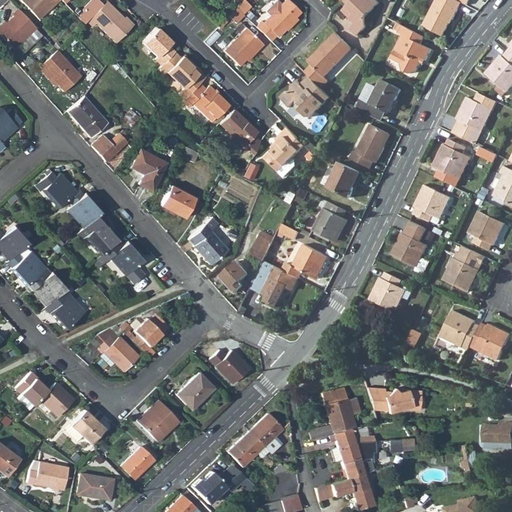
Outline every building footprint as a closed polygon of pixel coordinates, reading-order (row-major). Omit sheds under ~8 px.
[(22,0),(37,17),(55,0),(22,0)] [(92,12),(103,2),(101,0),(83,0),(82,2),(84,4),(92,12)] [(240,0),(236,5),(242,11),(249,3),(245,0),(240,0)] [(274,33),(276,35),(294,16),(299,11),(299,8),(291,0),(281,0),(281,1),(268,14),(262,21),(260,19),(255,24),(269,38),(274,33)] [(268,14),(281,1),(280,0),(271,0),(263,8),(263,10),(268,14)] [(344,0),(347,3),(342,8),(355,21),(350,26),(358,34),(367,24),(366,14),(379,0),(378,0),(344,0)] [(435,0),(422,26),(442,37),(451,19),(453,20),(461,3),(455,0),(435,0)] [(115,39),(131,22),(111,2),(107,6),(103,2),(92,12),(86,18),(92,24),(96,20),(115,39)] [(74,13),(83,22),(86,18),(92,12),(84,4),(74,13)] [(236,5),(228,13),(235,20),(243,12),(242,11),(236,5)] [(0,33),(13,47),(36,26),(18,7),(11,13),(12,14),(0,25),(0,33)] [(404,36),(392,60),(402,65),(405,72),(411,75),(418,73),(425,60),(428,62),(434,51),(423,46),(427,38),(398,23),(394,30),(404,36)] [(262,42),(245,26),(222,49),(237,63),(254,47),(256,49),(262,42)] [(142,41),(156,55),(154,57),(161,63),(174,50),(168,44),(171,41),(156,27),(142,41)] [(336,32),(308,61),(323,76),(352,47),(336,32)] [(36,67),(47,79),(49,77),(62,90),(79,74),(55,49),(36,67)] [(179,56),(174,50),(161,63),(158,66),(164,72),(167,70),(182,86),(188,92),(198,81),(202,77),(197,73),(199,70),(200,69),(194,62),(192,64),(190,66),(179,56)] [(511,85),(511,54),(507,51),(503,55),(500,53),(484,72),(498,84),(495,87),(504,95),(511,85)] [(179,56),(190,66),(192,64),(181,54),(179,56)] [(293,102),(307,115),(309,116),(312,116),(313,116),(331,98),(308,75),(301,82),(296,78),(291,83),(291,88),(285,89),(280,94),(290,105),(293,102)] [(402,90),(383,80),(380,86),(371,103),(388,111),(394,101),(396,101),(402,90)] [(190,101),(209,119),(226,102),(208,83),(203,87),(198,81),(188,92),(180,99),(183,102),(186,105),(190,101)] [(364,99),(371,103),(380,86),(372,83),(364,99)] [(183,96),(188,92),(182,86),(178,91),(183,96)] [(485,132),(499,102),(480,93),(476,101),(467,97),(457,118),(459,120),(452,132),(475,143),(479,136),(476,135),(478,129),(485,132)] [(88,136),(106,121),(83,96),(82,95),(65,109),(66,110),(88,136)] [(388,111),(371,103),(364,99),(359,109),(383,122),(388,111)] [(0,130),(5,126),(7,129),(22,116),(11,103),(4,109),(0,105),(0,130)] [(232,107),(218,122),(231,135),(228,138),(242,151),(245,147),(252,154),(259,141),(252,134),(255,130),(232,107)] [(125,123),(130,119),(125,114),(120,118),(125,123)] [(370,124),(356,151),(353,150),(349,158),(371,169),(375,162),(377,163),(384,150),(383,149),(390,135),(370,124)] [(280,144),(265,158),(279,172),(285,177),(295,165),(295,159),(293,157),(305,144),(288,128),(276,140),(280,144)] [(485,132),(478,129),(476,135),(479,136),(475,143),(478,145),(485,132)] [(111,136),(120,147),(125,142),(116,131),(111,136)] [(105,161),(120,147),(111,136),(110,135),(106,138),(102,134),(90,144),(105,161)] [(390,135),(383,149),(384,150),(392,136),(390,135)] [(434,167),(463,182),(473,160),(467,157),(470,151),(453,142),(450,149),(444,146),(434,167)] [(182,144),(177,153),(192,161),(196,152),(182,144)] [(249,158),(252,154),(245,147),(242,151),(249,158)] [(164,162),(139,148),(129,166),(142,173),(137,183),(150,190),(164,162)] [(244,169),(241,174),(250,178),(257,165),(249,160),(244,169)] [(362,173),(341,162),(330,184),(329,183),(327,186),(350,197),(362,173)] [(510,180),(511,176),(511,172),(504,168),(500,175),(504,176),(510,180)] [(35,186),(55,210),(66,200),(73,193),(66,185),(68,184),(60,174),(55,178),(51,173),(35,186)] [(511,176),(510,180),(504,176),(494,198),(511,206),(511,176)] [(305,185),(310,189),(314,182),(308,179),(305,185)] [(183,217),(193,197),(169,185),(159,205),(183,217)] [(437,216),(442,219),(452,198),(426,185),(416,206),(419,207),(416,214),(434,223),(437,216)] [(310,192),(302,188),(295,201),(301,204),(305,202),(310,192)] [(82,229),(99,213),(91,205),(94,202),(86,193),(84,195),(79,189),(73,193),(66,200),(71,206),(66,210),(82,229)] [(328,201),(313,230),(336,243),(348,220),(344,217),(347,211),(328,201)] [(490,243),(494,244),(503,224),(477,211),(468,232),(475,235),(472,242),(487,250),(490,243)] [(104,220),(99,213),(82,229),(79,231),(84,237),(82,239),(96,256),(115,240),(107,231),(109,229),(102,222),(104,220)] [(212,218),(187,239),(209,263),(226,248),(211,232),(219,225),(212,218)] [(431,231),(413,222),(409,230),(406,236),(403,234),(393,256),(420,269),(430,247),(424,244),(427,239),(431,231)] [(12,224),(2,233),(0,230),(0,249),(1,251),(4,248),(11,256),(18,250),(28,241),(12,224)] [(299,232),(283,224),(279,232),(286,235),(296,240),(299,232)] [(264,233),(248,263),(260,270),(265,262),(276,239),(264,233)] [(125,242),(119,236),(115,240),(96,256),(95,258),(100,264),(107,258),(130,286),(141,276),(133,268),(141,261),(132,252),(135,249),(127,240),(125,242)] [(451,251),(455,243),(451,241),(449,240),(445,248),(451,251)] [(329,257),(304,245),(294,266),(287,263),(283,271),(299,279),(303,272),(318,280),(329,257)] [(470,295),(480,273),(476,271),(480,263),(484,265),(487,258),(464,247),(460,254),(459,253),(455,261),(454,261),(444,283),(470,295)] [(28,282),(45,266),(46,266),(31,250),(23,256),(18,250),(11,256),(6,261),(18,275),(20,273),(28,282)] [(100,264),(95,258),(92,260),(97,266),(100,264)] [(251,288),(258,291),(266,296),(264,301),(277,307),(288,285),(295,288),(299,279),(283,271),(265,262),(260,270),(251,288)] [(238,263),(222,276),(238,294),(244,288),(241,284),(250,276),(238,263)] [(32,287),(39,295),(42,293),(50,302),(63,290),(67,287),(52,269),(49,271),(45,266),(28,282),(24,285),(28,290),(32,287)] [(372,301),(398,314),(411,288),(405,286),(404,289),(399,286),(402,281),(387,274),(384,280),(383,279),(372,301)] [(65,328),(83,312),(63,290),(50,302),(43,308),(55,321),(57,319),(65,328)] [(475,324),(476,322),(455,311),(442,338),(469,351),(471,347),(481,327),(475,324)] [(132,330),(147,346),(167,326),(155,313),(147,320),(145,317),(132,330)] [(125,331),(128,328),(122,321),(119,325),(125,331)] [(481,327),(471,347),(500,361),(511,336),(511,334),(492,324),(490,327),(483,323),(481,327)] [(137,356),(108,326),(94,332),(102,341),(96,346),(100,351),(99,353),(110,365),(115,361),(123,370),(137,356)] [(414,330),(408,342),(418,349),(425,335),(414,330)] [(218,347),(207,358),(231,382),(248,366),(230,348),(224,354),(218,347)] [(47,390),(35,378),(36,377),(30,371),(14,387),(21,393),(33,405),(38,399),(47,390)] [(215,390),(199,373),(176,395),(192,412),(215,390)] [(47,390),(38,399),(56,417),(72,400),(54,382),(47,390)] [(384,387),(366,385),(373,408),(393,410),(394,407),(419,410),(422,389),(407,387),(402,391),(398,391),(394,387),(391,390),(384,389),(384,387)] [(347,399),(346,398),(343,387),(322,393),(330,424),(308,430),(310,438),(327,433),(350,427),(354,426),(351,413),(347,399)] [(28,410),(33,405),(21,393),(15,399),(28,410)] [(347,399),(351,413),(358,410),(354,396),(347,399)] [(157,399),(136,420),(157,441),(178,421),(157,399)] [(83,408),(70,423),(82,435),(90,442),(103,427),(83,408)] [(227,451),(242,466),(256,453),(263,446),(272,437),(281,428),(267,413),(227,451)] [(82,435),(70,423),(64,430),(76,441),(82,435)] [(511,426),(501,426),(501,424),(484,424),(483,441),(499,442),(499,447),(511,447),(511,426)] [(350,427),(327,433),(329,440),(334,438),(336,446),(354,441),(352,435),(350,427)] [(263,446),(268,451),(277,442),(272,437),(263,446)] [(390,451),(399,450),(398,439),(389,439),(390,451)] [(354,441),(336,446),(340,458),(341,461),(341,462),(359,457),(372,455),(372,447),(374,447),(374,440),(370,440),(354,441)] [(0,472),(4,475),(17,458),(0,445),(0,472)] [(154,460),(139,445),(120,464),(135,479),(154,460)] [(268,451),(263,446),(256,453),(261,458),(268,451)] [(340,458),(336,446),(331,448),(334,460),(340,458)] [(359,457),(341,462),(345,477),(363,472),(373,469),(371,462),(370,458),(372,457),(372,455),(359,457)] [(97,457),(93,461),(98,467),(103,463),(97,457)] [(274,473),(279,471),(281,471),(287,471),(280,463),(272,470),(274,473)] [(63,492),(66,469),(36,464),(34,474),(27,473),(24,485),(55,490),(63,492)] [(191,485),(207,502),(225,486),(230,491),(239,481),(244,477),(230,464),(216,477),(210,471),(201,480),(199,478),(191,485)] [(363,472),(345,477),(328,482),(333,495),(344,492),(346,498),(352,496),(356,509),(372,504),(363,472)] [(81,474),(78,496),(112,500),(114,478),(81,474)] [(244,477),(239,481),(248,491),(252,483),(244,477)] [(328,482),(314,487),(317,499),(318,500),(333,495),(328,482)] [(60,506),(63,492),(55,490),(53,504),(60,506)] [(199,511),(182,495),(164,511),(199,511)] [(283,511),(286,511),(300,508),(299,505),(296,496),(280,500),(283,511)] [(479,511),(477,497),(460,500),(460,504),(443,507),(444,511),(479,511)] [(283,511),(280,500),(257,506),(263,511),(283,511)]
